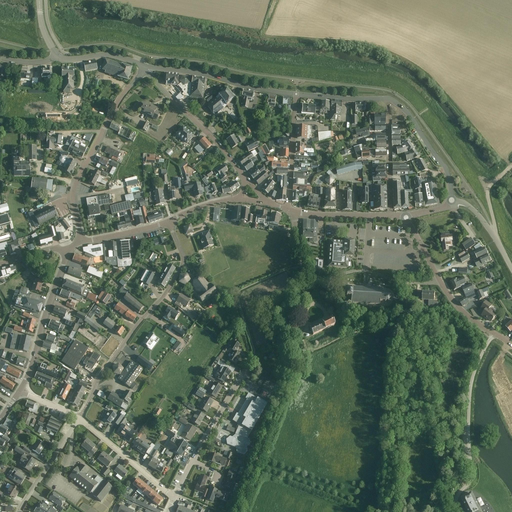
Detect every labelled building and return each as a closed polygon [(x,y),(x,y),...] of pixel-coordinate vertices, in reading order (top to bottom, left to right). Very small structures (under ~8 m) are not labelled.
[(105,73),(128,81),(132,68),(107,59),(106,61),(105,61),(102,70),(105,71),(105,73)] [(85,72),(97,70),(96,61),(84,64),(85,72)] [(41,70),(42,78),(52,78),(52,69),(47,69),(47,70),(41,70)] [(62,78),(63,78),(63,89),(74,89),(73,77),(74,77),(74,69),(62,69),(62,78)] [(30,80),(31,73),(21,71),(20,78),(30,80)] [(178,76),(166,75),(165,82),(170,83),(170,86),(177,86),(178,76)] [(169,91),(178,101),(183,96),(190,97),(202,99),(205,79),(193,78),(192,83),(190,83),(189,77),(182,76),(179,82),(177,87),(174,87),(169,91)] [(227,89),(209,103),(212,108),(209,110),(214,116),(235,100),(234,98),(236,97),(233,94),(231,95),(227,89)] [(243,103),(249,104),(249,102),(252,102),(252,101),(253,99),(254,92),(243,90),(242,97),(244,97),(243,103)] [(268,106),(270,106),(271,104),(275,105),(277,97),(269,95),(267,103),(268,103),(268,106)] [(285,105),(285,112),(290,112),(290,105),(291,105),(291,97),(283,97),(282,105),(285,105)] [(341,101),(331,101),(330,116),(335,116),(341,116),(341,101)] [(317,107),(317,112),(329,112),(330,102),(321,102),(321,106),(320,106),(320,107),(317,107)] [(152,118),(157,120),(160,114),(155,111),(157,108),(153,106),(153,107),(144,103),(140,111),(152,117),(152,118)] [(303,105),(303,113),(306,113),(306,114),(315,114),(315,111),(317,112),(317,107),(315,107),(315,106),(308,106),(308,105),(303,105)] [(368,117),(368,125),(371,125),(371,124),(374,124),(374,125),(385,124),(385,115),(374,115),(374,119),(371,119),(371,117),(368,117)] [(43,117),(43,126),(59,125),(58,117),(43,117)] [(115,131),(112,138),(118,141),(116,147),(125,151),(127,146),(131,138),(132,136),(138,140),(140,135),(124,126),(122,130),(123,131),(122,134),(115,131)] [(391,126),(391,135),(400,135),(400,129),(397,130),(397,126),(391,126)] [(187,143),(194,136),(183,127),(176,133),(187,143)] [(351,133),(353,140),(369,136),(368,129),(359,131),(351,133)] [(365,140),(366,144),(375,142),(375,141),(385,141),(385,134),(373,135),(373,138),(365,140)] [(226,140),(232,149),(243,142),(239,137),(236,139),(233,135),(226,140)] [(71,146),(84,153),(87,148),(76,142),(78,140),(72,137),(69,142),(67,141),(65,145),(70,146),(71,146)] [(204,150),(205,151),(211,145),(204,138),(198,143),(199,144),(197,147),(202,152),(203,151),(204,150)] [(288,146),(289,139),(279,138),(278,146),(288,146)] [(244,145),(248,152),(261,145),(259,141),(257,143),(255,139),(249,142),(249,143),(244,145)] [(396,148),(397,154),(409,151),(409,152),(413,149),(408,142),(404,144),(403,143),(400,146),(400,147),(396,148)] [(166,144),(162,151),(166,153),(170,146),(166,144)] [(262,151),(265,156),(270,154),(265,144),(260,147),(262,151)] [(354,148),(356,154),(361,153),(361,152),(369,151),(368,148),(361,149),(361,145),(359,146),(354,148)] [(28,146),(27,152),(32,151),(32,157),(37,157),(36,146),(28,146)] [(68,151),(82,158),(84,153),(71,146),(68,151)] [(120,153),(107,147),(104,153),(117,158),(120,153)] [(307,153),(309,153),(308,157),(315,157),(314,150),(311,150),(295,149),(295,154),(303,154),(304,151),(307,152),(307,153)] [(242,165),(249,160),(257,154),(255,150),(250,153),(247,155),(245,156),(239,161),(242,165)] [(276,158),(288,158),(288,150),(279,150),(279,154),(277,154),(276,158)] [(32,151),(27,152),(27,161),(37,161),(37,157),(32,157),(32,151)] [(407,161),(419,157),(414,151),(404,154),(407,161)] [(76,163),(70,159),(68,163),(65,161),(66,161),(66,160),(66,159),(67,158),(69,153),(59,152),(61,157),(60,157),(60,158),(59,159),(59,160),(59,161),(60,161),(60,162),(61,162),(61,163),(73,169),(74,166),(75,166),(76,164),(76,163)] [(155,164),(155,156),(150,155),(149,158),(146,157),(146,163),(155,164)] [(106,166),(107,164),(110,165),(112,162),(102,157),(99,163),(106,166)] [(243,166),(247,171),(254,166),(251,162),(255,159),(254,157),(249,161),(243,166)] [(272,157),(266,157),(270,166),(271,166),(271,167),(272,167),(276,168),(278,168),(285,168),(287,168),(287,163),(273,162),(273,158),(272,158),(272,157)] [(417,173),(428,171),(422,160),(412,162),(417,173)] [(360,161),(334,168),(336,175),(362,168),(360,161)] [(375,167),(375,172),(385,171),(385,165),(379,165),(379,162),(372,162),(372,168),(375,167)] [(22,163),(21,163),(21,176),(31,176),(30,169),(31,169),(31,167),(30,167),(30,163),(22,163)] [(72,172),(73,169),(61,163),(60,165),(65,168),(63,172),(70,175),(70,174),(71,174),(72,172)] [(220,181),(222,183),(227,180),(225,178),(227,176),(224,172),(227,170),(224,165),(216,171),(217,171),(214,173),(216,176),(219,174),(222,179),(220,181)] [(253,179),(253,180),(264,171),(265,170),(262,167),(258,171),(256,168),(249,174),(253,179)] [(392,170),(392,176),(409,175),(409,167),(406,167),(406,169),(392,170)] [(187,172),(189,172),(188,168),(181,171),(182,187),(184,186),(185,191),(193,190),(195,197),(196,197),(196,198),(197,198),(199,198),(199,197),(199,196),(202,196),(202,193),(203,192),(203,189),(201,189),(200,184),(192,185),(192,184),(190,184),(189,181),(188,174),(187,174),(187,172)] [(104,181),(101,180),(102,178),(99,177),(101,173),(95,170),(92,177),(95,178),(98,180),(100,181),(99,183),(102,184),(103,182),(104,181)] [(324,171),(334,180),(336,177),(331,173),(328,170),(324,171)] [(203,175),(206,181),(209,179),(208,177),(213,174),(210,171),(205,174),(203,175)] [(254,180),(258,185),(264,179),(265,180),(266,179),(265,178),(266,179),(269,177),(264,171),(253,180),(254,180)] [(385,171),(375,172),(376,176),(373,176),(373,182),(381,182),(381,178),(386,178),(385,171)] [(416,179),(413,180),(415,190),(418,189),(419,195),(413,195),(415,208),(424,206),(421,184),(420,179),(420,178),(419,178),(418,175),(415,175),(416,179)] [(88,183),(94,186),(96,182),(99,183),(100,181),(98,180),(95,178),(92,177),(88,183)] [(125,182),(128,182),(128,186),(139,184),(138,177),(125,179),(125,182)] [(280,189),(286,189),(286,187),(287,177),(277,177),(277,182),(280,182),(280,187),(281,187),(280,189)] [(32,178),(31,190),(47,192),(48,188),(52,188),(53,181),(32,178)] [(165,204),(162,190),(156,191),(155,180),(151,180),(153,192),(149,193),(150,196),(148,197),(149,203),(155,202),(155,206),(165,204)] [(392,183),(394,209),(401,209),(400,193),(400,187),(400,183),(400,180),(392,180),(392,183)] [(231,191),(232,192),(239,186),(236,181),(232,184),(229,186),(228,187),(222,188),(223,193),(231,191)] [(268,194),(275,184),(270,181),(262,190),(265,192),(267,194),(267,193),(268,194)] [(431,181),(421,184),(424,206),(437,204),(431,181)] [(169,192),(169,200),(175,200),(175,192),(174,192),(174,190),(179,189),(179,184),(175,184),(175,187),(174,187),(170,188),(170,192),(169,192)] [(214,193),(215,194),(217,193),(217,192),(214,184),(205,188),(207,193),(211,191),(212,194),(214,193)] [(386,186),(373,186),(373,210),(387,210),(386,186)] [(407,193),(411,193),(411,190),(404,190),(404,193),(400,193),(401,209),(401,208),(412,208),(412,202),(408,202),(407,193)] [(306,198),(308,192),(299,191),(299,192),(293,192),(292,202),(298,202),(298,197),(303,197),(306,198)] [(351,211),(351,192),(342,191),(342,210),(351,211)] [(335,192),(325,192),(325,202),(324,202),(324,208),(335,208),(335,202),(335,192)] [(86,212),(88,219),(94,218),(94,216),(100,215),(98,206),(104,205),(105,211),(110,210),(112,215),(132,209),(130,202),(134,200),(132,194),(124,196),(126,202),(110,206),(109,204),(112,204),(111,195),(97,197),(86,199),(88,212),(86,212)] [(307,207),(318,209),(319,200),(317,199),(318,196),(310,194),(309,198),(307,207)] [(57,216),(53,207),(35,216),(39,226),(57,216)] [(232,211),(231,220),(240,221),(241,208),(234,207),(234,211),(232,211)] [(144,224),(142,213),(141,208),(139,209),(140,213),(133,215),(134,218),(135,226),(144,224)] [(247,223),(252,223),(253,216),(248,215),(249,209),(242,208),(241,216),(241,220),(247,221),(247,223)] [(154,215),(156,221),(163,219),(160,211),(157,212),(157,214),(154,215)] [(264,226),(265,227),(266,227),(267,227),(268,226),(268,225),(270,218),(266,217),(267,212),(260,211),(260,216),(256,216),(255,223),(259,224),(259,223),(264,224),(264,225),(264,226)] [(273,227),(277,228),(280,215),(272,213),(269,224),(269,228),(273,228),(273,227)] [(0,216),(0,222),(0,224),(9,221),(8,215),(0,216)] [(131,227),(130,222),(128,215),(124,216),(126,223),(123,223),(121,224),(117,225),(118,230),(131,227)] [(149,223),(156,221),(154,215),(147,217),(149,223)] [(55,228),(59,242),(65,240),(63,233),(70,228),(65,221),(62,218),(54,223),(55,228)] [(317,220),(303,220),(302,238),(309,239),(309,242),(316,242),(317,220)] [(186,235),(187,235),(191,233),(193,233),(193,232),(193,231),(191,226),(191,225),(190,225),(189,225),(186,226),(183,228),(183,229),(185,234),(186,235)] [(39,238),(41,247),(52,244),(51,238),(51,237),(52,238),(56,237),(54,227),(49,229),(51,235),(39,238)] [(201,242),(204,249),(213,246),(211,240),(212,239),(209,231),(202,234),(204,241),(201,242)] [(443,243),(444,252),(448,251),(448,247),(452,247),(451,241),(452,241),(452,236),(449,236),(449,233),(441,234),(442,237),(441,237),(442,243),(443,243)] [(466,251),(475,245),(470,238),(461,245),(466,251)] [(8,246),(10,255),(16,254),(14,248),(20,246),(20,248),(26,247),(25,244),(20,246),(18,241),(18,239),(13,241),(13,243),(7,245),(7,246),(8,246)] [(117,257),(118,268),(129,267),(132,264),(131,260),(130,241),(120,242),(121,257),(117,257)] [(328,266),(347,268),(348,257),(353,257),(354,241),(344,241),(344,242),(330,241),(328,266)] [(112,266),(118,268),(117,257),(116,243),(109,244),(110,252),(109,252),(109,257),(106,257),(106,248),(103,248),(103,255),(104,262),(106,261),(106,263),(112,266)] [(481,249),(480,247),(482,246),(480,243),(474,247),(476,250),(477,251),(474,253),(477,259),(488,254),(484,248),(481,249)] [(87,246),(88,247),(83,248),(83,252),(96,257),(97,257),(103,256),(102,248),(102,245),(93,246),(92,245),(87,246)] [(147,258),(153,262),(157,255),(150,252),(147,258)] [(459,258),(462,263),(470,259),(467,253),(465,254),(459,258)] [(73,261),(87,266),(89,260),(83,258),(83,257),(75,254),(73,261)] [(477,267),(482,265),(483,266),(487,264),(486,263),(491,261),(488,255),(480,259),(479,259),(474,261),(477,267)] [(23,263),(27,269),(31,266),(26,261),(23,263)] [(9,272),(16,270),(14,265),(0,269),(0,277),(7,276),(10,275),(9,272)] [(163,275),(170,278),(175,269),(169,265),(163,275)] [(80,278),(82,272),(70,267),(68,273),(80,278)] [(87,273),(100,279),(103,273),(100,272),(89,268),(87,273)] [(491,270),(486,272),(489,279),(494,277),(491,270)] [(146,271),(140,281),(143,282),(143,283),(148,286),(154,275),(149,272),(149,273),(147,272),(146,271)] [(183,273),(179,282),(189,286),(193,277),(183,273)] [(198,296),(202,302),(211,295),(212,295),(216,292),(210,283),(208,284),(199,273),(196,276),(199,280),(192,285),(200,295),(198,296)] [(164,288),(170,278),(163,275),(158,284),(164,288)] [(457,280),(450,283),(454,291),(460,288),(461,287),(462,288),(462,289),(466,297),(466,298),(471,296),(472,295),(476,293),(475,293),(471,284),(466,287),(464,284),(466,283),(464,277),(457,280)] [(32,290),(39,292),(42,285),(43,283),(42,283),(43,282),(35,280),(32,290)] [(86,299),(95,303),(98,297),(89,293),(90,291),(84,288),(84,287),(66,280),(62,288),(81,295),(81,296),(86,298),(86,299)] [(350,303),(379,304),(379,301),(384,301),(384,302),(385,302),(385,301),(387,301),(387,302),(388,301),(389,299),(390,299),(389,298),(389,296),(390,296),(390,295),(389,296),(388,294),(389,293),(388,293),(385,293),(386,292),(385,292),(385,293),(380,292),(380,289),(367,288),(367,285),(363,285),(363,288),(351,287),(351,291),(351,290),(350,290),(349,291),(346,291),(346,297),(351,297),(351,298),(350,298),(350,299),(351,299),(350,303)] [(15,306),(38,313),(41,304),(29,300),(31,296),(27,295),(28,289),(24,288),(24,289),(21,288),(15,306)] [(60,296),(68,299),(68,298),(71,298),(74,299),(76,295),(69,291),(68,292),(62,290),(60,296)] [(472,295),(471,296),(472,298),(477,296),(480,300),(485,298),(483,293),(482,290),(476,293),(475,293),(476,293),(472,295)] [(102,292),(97,299),(106,305),(111,298),(102,292)] [(428,307),(436,308),(437,301),(435,301),(434,301),(435,293),(423,292),(422,301),(427,301),(427,300),(428,301),(428,307)] [(133,308),(139,313),(143,307),(137,302),(127,294),(123,300),(129,304),(129,305),(133,308)] [(175,303),(181,308),(183,305),(186,307),(190,301),(181,295),(175,303)] [(466,297),(459,302),(462,307),(469,303),(469,302),(467,300),(466,298),(466,297)] [(75,305),(77,302),(72,300),(70,303),(68,302),(66,306),(73,310),(74,307),(76,308),(77,306),(75,305)] [(486,317),(491,322),(496,315),(489,309),(491,306),(486,302),(481,308),(485,311),(482,316),(485,318),(486,317)] [(114,309),(132,322),(136,316),(128,311),(129,311),(118,303),(114,309)] [(90,320),(94,315),(100,319),(102,316),(100,315),(103,311),(95,305),(87,316),(86,317),(87,318),(90,320)] [(64,309),(55,306),(53,313),(64,317),(63,320),(71,323),(72,322),(69,321),(71,317),(67,315),(68,314),(67,313),(66,313),(67,310),(66,310),(66,309),(64,309)] [(165,314),(163,318),(168,321),(171,318),(174,320),(179,314),(175,311),(169,307),(165,314)] [(193,311),(190,314),(195,319),(198,316),(193,311)] [(87,316),(78,312),(76,317),(80,318),(77,325),(79,326),(80,326),(84,320),(86,317),(87,316)] [(115,333),(119,336),(124,330),(119,326),(118,328),(114,325),(116,322),(108,317),(103,325),(111,331),(112,329),(116,331),(115,333)] [(313,335),(335,325),(332,318),(309,328),(313,335)] [(19,323),(34,327),(36,321),(29,319),(27,322),(20,320),(19,323)] [(58,330),(62,332),(64,328),(60,326),(61,324),(51,320),(48,327),(58,331),(58,330)] [(158,327),(146,320),(142,326),(154,333),(158,327)] [(32,333),(34,327),(19,323),(18,326),(23,327),(22,328),(15,326),(14,330),(21,333),(22,330),(32,333)] [(72,323),(70,330),(76,332),(79,326),(77,325),(72,323)] [(171,330),(180,336),(182,338),(182,337),(185,333),(186,333),(183,331),(176,326),(174,325),(174,326),(171,330)] [(288,331),(288,335),(300,333),(299,330),(298,330),(297,327),(291,327),(291,326),(287,326),(288,331)] [(150,333),(142,344),(147,347),(148,348),(152,343),(153,345),(158,339),(150,333)] [(12,342),(29,346),(30,339),(22,337),(22,336),(13,334),(12,342)] [(56,346),(58,346),(58,345),(57,343),(59,339),(59,338),(70,343),(72,339),(64,336),(60,334),(59,334),(57,338),(48,335),(46,341),(54,344),(53,344),(56,345),(56,346)] [(168,344),(173,347),(177,340),(171,337),(168,344)] [(229,360),(234,363),(238,358),(239,358),(240,355),(236,352),(240,345),(232,340),(227,348),(232,351),(231,354),(232,354),(229,360)] [(88,349),(75,341),(61,362),(75,371),(88,349)] [(177,341),(172,348),(177,351),(182,344),(177,341)] [(19,351),(27,353),(29,346),(12,342),(10,349),(19,351)] [(42,347),(54,351),(56,346),(56,345),(53,344),(53,345),(44,342),(42,347)] [(97,361),(100,356),(95,352),(90,360),(87,358),(84,363),(86,365),(86,366),(87,365),(92,369),(97,362),(98,363),(99,362),(97,361)] [(16,365),(23,367),(26,360),(15,357),(15,355),(10,354),(8,360),(13,362),(13,360),(17,361),(16,365)] [(136,361),(150,371),(153,366),(140,356),(136,361)] [(0,371),(1,371),(2,372),(2,371),(5,373),(6,372),(18,378),(21,372),(6,365),(5,364),(6,363),(3,361),(0,359),(0,371)] [(219,361),(217,364),(220,366),(220,367),(220,369),(218,373),(216,374),(215,376),(215,378),(222,381),(224,382),(231,372),(228,371),(230,368),(219,361)] [(136,385),(133,383),(143,370),(131,362),(118,379),(129,388),(132,390),(136,385)] [(41,364),(39,367),(37,372),(51,377),(55,379),(57,375),(57,374),(57,373),(51,371),(51,372),(48,371),(46,370),(47,367),(44,365),(41,364)] [(114,374),(120,375),(123,369),(119,365),(113,367),(114,374)] [(68,371),(63,381),(66,383),(71,373),(68,371)] [(0,382),(12,390),(15,385),(3,377),(4,376),(0,373),(0,382)] [(45,387),(51,390),(53,384),(51,383),(52,379),(44,376),(37,373),(35,378),(42,381),(46,383),(45,387)] [(78,385),(86,389),(88,384),(81,380),(78,385)] [(215,398),(222,387),(214,383),(208,393),(215,398)] [(64,400),(71,387),(65,384),(58,397),(64,400)] [(70,403),(77,407),(84,394),(83,393),(85,389),(79,386),(77,390),(76,390),(70,403)] [(205,394),(198,390),(195,395),(202,399),(205,394)] [(126,391),(121,398),(112,392),(108,399),(125,410),(131,400),(130,399),(133,394),(130,393),(129,393),(126,391)] [(237,452),(244,455),(247,452),(246,447),(250,444),(249,439),(247,439),(251,431),(266,404),(248,393),(245,398),(247,400),(238,415),(237,414),(233,421),(239,425),(235,435),(232,438),(230,437),(226,440),(227,445),(236,448),(237,452)] [(206,412),(213,402),(205,397),(199,408),(206,412)] [(29,411),(36,414),(38,407),(35,405),(35,404),(28,401),(26,407),(30,408),(29,411)] [(187,407),(193,411),(195,408),(189,404),(187,403),(185,401),(183,404),(186,405),(185,406),(187,407)] [(116,415),(110,411),(103,420),(110,424),(112,422),(113,422),(118,426),(124,417),(119,414),(117,416),(116,415)] [(199,426),(205,416),(197,411),(191,422),(199,426)] [(28,426),(32,416),(26,413),(22,424),(28,426)] [(174,418),(179,421),(178,421),(185,426),(188,422),(176,415),(174,418)] [(57,433),(62,422),(51,417),(46,428),(57,433)] [(5,434),(8,435),(11,431),(2,425),(0,428),(0,430),(3,432),(3,433),(5,434)] [(124,439),(128,441),(134,432),(131,429),(130,430),(122,425),(117,432),(125,437),(124,439)] [(190,441),(196,430),(188,425),(181,436),(190,441)] [(40,434),(43,428),(37,426),(35,431),(40,434)] [(5,442),(8,443),(10,439),(4,435),(2,439),(5,441),(5,442)] [(169,449),(180,455),(182,451),(183,452),(187,445),(182,442),(184,439),(177,435),(175,438),(172,443),(169,449)] [(150,447),(138,439),(139,438),(136,436),(132,443),(135,445),(133,447),(144,455),(145,454),(148,455),(152,449),(154,447),(152,445),(150,447)] [(88,455),(91,458),(96,451),(93,449),(95,446),(87,439),(82,446),(90,453),(88,455)] [(39,455),(45,445),(38,441),(32,450),(39,455)] [(21,466),(29,471),(36,462),(28,457),(27,457),(24,455),(26,453),(22,451),(23,450),(17,446),(14,450),(23,457),(20,461),(23,463),(21,466)] [(22,451),(26,453),(29,455),(32,451),(25,447),(23,450),(22,451)] [(148,466),(155,470),(159,463),(155,461),(158,457),(155,456),(157,452),(154,450),(152,449),(148,455),(150,456),(153,458),(148,466)] [(98,459),(107,467),(113,460),(109,457),(109,458),(103,453),(98,459)] [(215,462),(224,466),(226,460),(217,457),(217,456),(211,454),(209,461),(215,463),(215,462)] [(155,470),(161,473),(166,465),(169,467),(172,461),(169,459),(167,463),(164,461),(162,465),(159,463),(155,470)] [(93,495),(102,502),(113,487),(104,481),(98,476),(94,481),(85,474),(88,470),(81,465),(78,469),(77,468),(69,477),(87,491),(91,494),(92,492),(94,494),(93,495)] [(116,477),(121,481),(123,478),(128,472),(119,465),(114,471),(118,474),(116,477)] [(106,477),(110,471),(105,467),(100,473),(106,477)] [(24,478),(22,476),(23,474),(15,469),(9,478),(20,485),(24,478)] [(225,487),(230,489),(234,480),(237,474),(229,471),(227,477),(228,478),(225,487)] [(195,490),(202,493),(204,487),(203,487),(207,478),(201,476),(198,485),(197,484),(195,490)] [(133,485),(138,489),(143,483),(138,479),(133,485)] [(138,489),(143,493),(148,488),(143,483),(138,489)] [(12,497),(14,498),(19,490),(11,486),(6,495),(11,498),(12,497)] [(148,498),(153,492),(148,488),(143,493),(141,495),(144,497),(145,495),(148,498)] [(217,492),(218,490),(210,488),(209,490),(206,499),(206,500),(213,502),(215,497),(220,499),(220,500),(226,502),(229,495),(223,493),(222,494),(217,492)] [(61,507),(66,500),(54,492),(49,499),(61,507)] [(153,502),(158,496),(153,492),(148,498),(153,502)] [(481,511),(472,494),(461,499),(467,511),(481,511)] [(158,496),(153,502),(158,506),(163,500),(158,496)] [(6,508),(6,507),(5,507),(5,503),(1,503),(0,507),(2,507),(2,511),(0,510),(0,511),(12,511),(13,508),(6,508)] [(39,510),(41,511),(57,511),(54,510),(43,503),(38,510),(37,509),(36,509),(39,510)]
